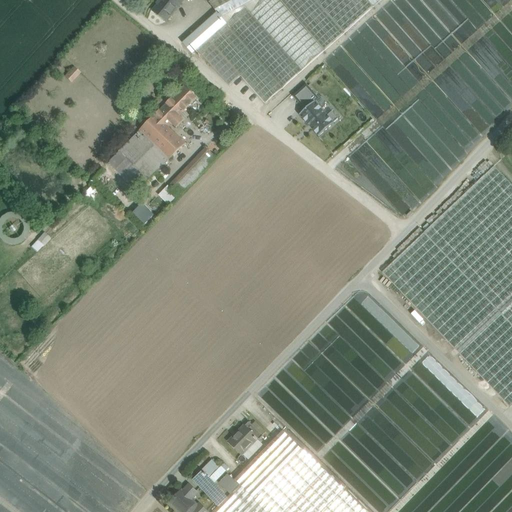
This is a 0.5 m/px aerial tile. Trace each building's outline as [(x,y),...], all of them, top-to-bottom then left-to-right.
[(183,0),(159,0),(159,1),(160,2),(153,11),(166,22),(183,0)] [(214,0),(209,3),(217,13),(223,20),(224,19),(225,20),(224,21),(227,24),(246,7),(251,13),(265,0),(214,0)] [(322,53),(275,0),(265,0),(251,13),(302,70),(322,53)] [(344,32),(315,0),(279,0),(324,51),(344,32)] [(373,7),(367,0),(315,0),(344,32),(373,7)] [(251,13),(246,7),(227,24),(209,40),(241,76),(265,103),(302,70),(251,13)] [(217,13),(199,29),(209,40),(227,24),(224,21),(225,20),(224,19),(223,20),(217,13)] [(209,40),(199,29),(183,44),(193,55),(198,51),(209,40)] [(241,76),(209,40),(198,51),(229,86),(241,76)] [(71,67),(64,79),(71,83),(79,72),(71,67)] [(306,85),(293,96),(304,109),(317,98),(306,85)] [(184,86),(155,116),(167,129),(168,128),(172,124),(176,128),(184,121),(179,117),(185,111),(184,111),(197,98),(184,86)] [(316,102),(300,115),(318,136),(334,123),(316,102)] [(167,129),(155,116),(140,131),(170,159),(185,144),(168,128),(167,129)] [(170,159),(140,131),(119,152),(141,173),(149,180),(170,159)] [(217,158),(207,149),(201,155),(211,164),(217,158)] [(141,173),(119,152),(108,163),(130,184),(141,173)] [(201,155),(185,171),(195,181),(211,164),(201,155)] [(511,185),(494,167),(424,233),(511,325),(511,185)] [(185,170),(169,187),(179,197),(195,181),(185,171),(185,170)] [(81,193),(91,203),(99,196),(89,185),(81,193)] [(165,205),(174,196),(165,186),(156,195),(165,205)] [(28,247),(34,253),(49,239),(43,233),(28,247)] [(264,436),(249,422),(245,427),(257,439),(259,441),(264,436)] [(245,427),(229,443),(241,455),(243,454),(257,439),(245,427)] [(283,431),(235,481),(240,485),(257,502),(261,499),(305,453),(283,431)] [(259,441),(257,439),(243,454),(248,459),(262,444),(259,441)] [(305,453),(261,499),(273,511),(278,511),(321,468),(306,453),(305,453)] [(374,506),(380,511),(384,511),(388,508),(389,509),(427,469),(422,464),(415,471),(411,467),(409,469),(395,456),(393,455),(375,474),(383,482),(382,483),(389,490),(374,506)] [(213,461),(203,471),(206,475),(207,474),(209,476),(219,467),(213,461)] [(236,483),(220,467),(210,477),(226,493),(236,483)] [(321,468),(278,511),(273,511),(261,499),(257,502),(266,511),(322,511),(343,490),(321,468)] [(206,475),(203,471),(196,477),(219,501),(225,495),(206,475)] [(189,485),(183,492),(182,491),(171,503),(180,511),(186,511),(187,511),(186,511),(191,511),(197,506),(195,504),(195,503),(191,500),(197,493),(189,485)] [(266,511),(257,502),(240,485),(213,511),(266,511)] [(7,504),(19,511),(58,511),(87,511),(86,511),(93,501),(75,501),(72,498),(70,500),(57,500),(57,487),(53,489),(53,495),(48,495),(48,502),(17,502),(22,494),(7,504)] [(365,511),(343,490),(322,511),(365,511)]
